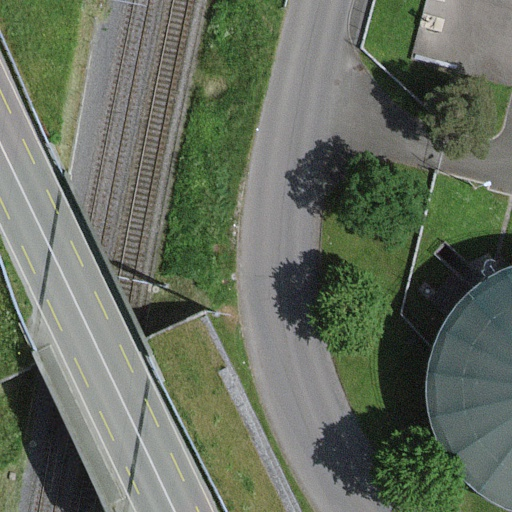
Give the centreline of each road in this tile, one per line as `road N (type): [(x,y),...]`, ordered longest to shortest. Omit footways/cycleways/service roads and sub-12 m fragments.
road 1 (unclassified): [(373,511),(308,399),(283,306),(289,144),(324,0)]
road 2 (primary): [(0,140),(176,511)]
